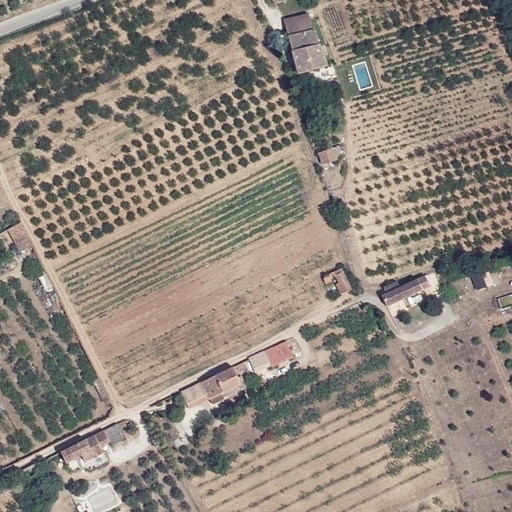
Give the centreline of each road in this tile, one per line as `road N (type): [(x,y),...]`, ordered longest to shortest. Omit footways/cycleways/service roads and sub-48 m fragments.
road 1 (track): [(0,473),(306,323),(367,297),(376,301)]
road 2 (track): [(0,171),(124,412)]
